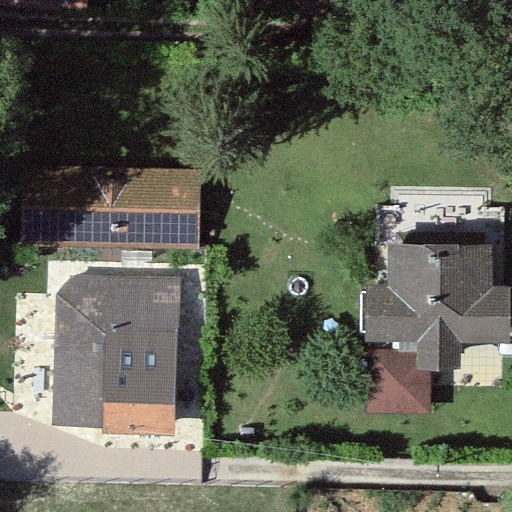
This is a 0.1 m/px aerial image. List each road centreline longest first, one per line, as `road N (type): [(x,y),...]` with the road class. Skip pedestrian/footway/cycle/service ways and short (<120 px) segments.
road 1 (track): [(511,36),(0,22)]
road 2 (track): [(511,477),(0,474)]
